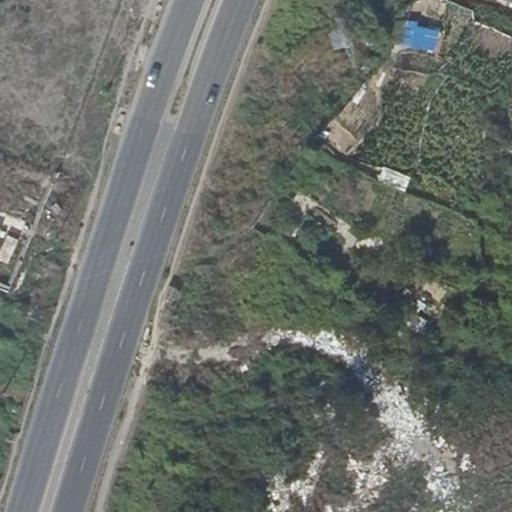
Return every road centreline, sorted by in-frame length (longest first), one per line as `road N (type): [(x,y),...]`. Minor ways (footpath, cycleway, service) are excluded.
road 1 (primary): [(69,511),(241,0)]
road 2 (primary): [(186,0),(21,511)]
